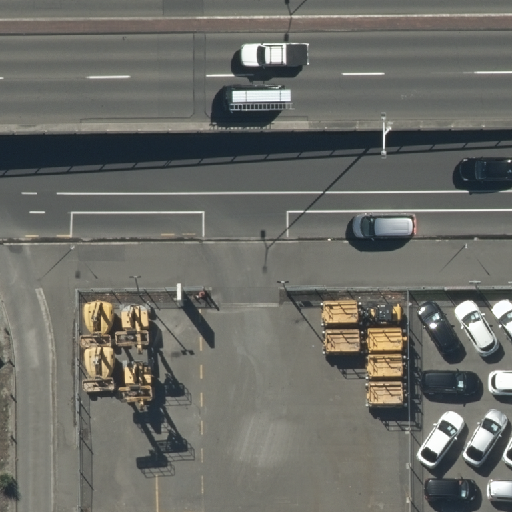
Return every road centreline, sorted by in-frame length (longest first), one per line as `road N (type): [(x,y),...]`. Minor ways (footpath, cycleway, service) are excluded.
road 1 (primary): [(511,154),(0,164)]
road 2 (primary): [(511,68),(0,72)]
